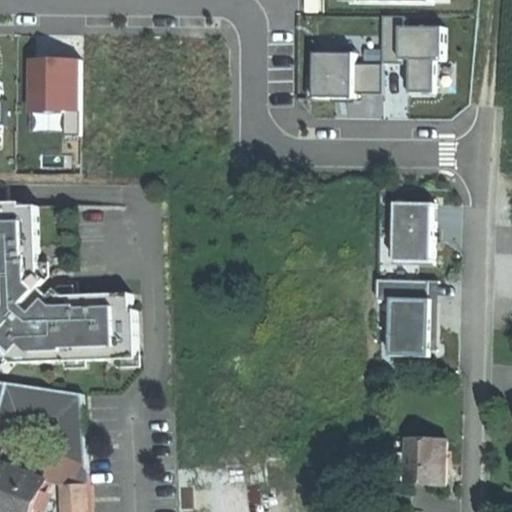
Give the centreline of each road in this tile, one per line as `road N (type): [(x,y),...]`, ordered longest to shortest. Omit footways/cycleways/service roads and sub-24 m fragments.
road 1 (unclassified): [(473,511),(478,162)]
road 2 (unknown): [(144,511),(161,167)]
road 3 (track): [(493,0),(478,162)]
